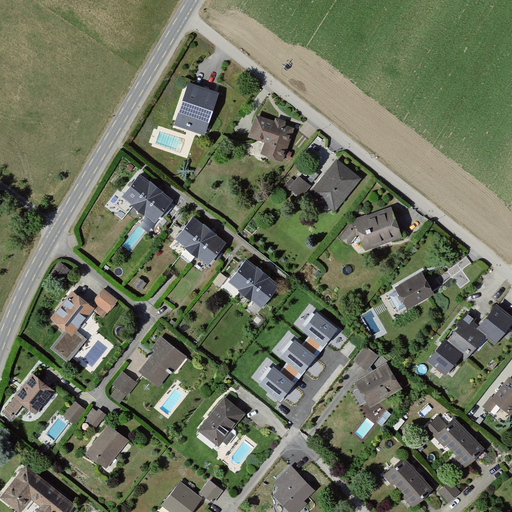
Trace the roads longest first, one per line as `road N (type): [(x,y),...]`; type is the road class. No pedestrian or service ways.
road 1 (residential): [(182,15),(511,276)]
road 2 (tertiary): [(48,242),(182,15)]
road 3 (residential): [(48,242),(147,320),(93,394)]
